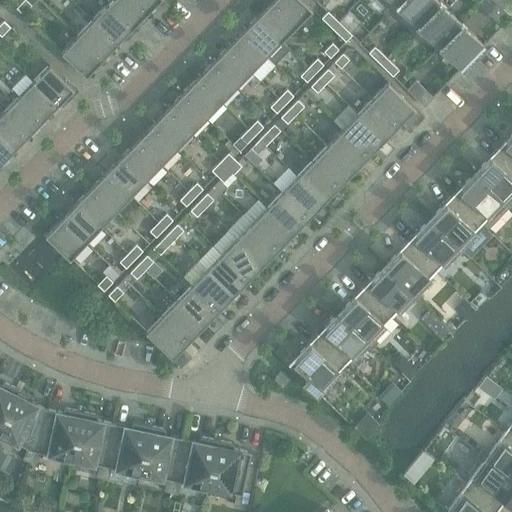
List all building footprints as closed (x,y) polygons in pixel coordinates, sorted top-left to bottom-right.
[(23,13),(32,4),(27,0),(22,0),(16,7),(23,13)] [(135,0),(109,0),(107,3),(132,26),(146,11),(135,0)] [(135,0),(146,11),(156,0),(135,0)] [(271,0),(257,15),(281,39),(296,23),(271,0)] [(312,7),(304,0),(271,0),(296,23),(312,7)] [(380,0),(391,10),(400,0),(380,0)] [(438,0),(400,0),(391,10),(412,31),(419,23),(440,2),(438,0)] [(419,23),(441,44),(462,23),(440,2),(419,23)] [(117,42),(132,26),(107,3),(92,18),(117,42)] [(322,17),(334,28),(340,22),(328,10),(322,17)] [(257,15),(242,31),(266,54),(275,63),(290,47),(281,39),(257,15)] [(92,18),(77,34),(102,57),(117,42),(92,18)] [(0,23),(0,33),(2,35),(11,26),(4,19),(0,23)] [(340,22),(334,28),(346,40),(352,34),(340,22)] [(441,44),(463,66),(484,44),(462,23),(441,44)] [(227,46),(251,70),(266,54),(242,31),(227,46)] [(86,74),(86,73),(102,57),(77,34),(61,50),(86,74)] [(324,50),(330,56),(339,48),(332,42),(324,50)] [(369,51),(381,63),(387,57),(375,45),(369,51)] [(236,85),(251,70),(227,46),(212,62),(236,85)] [(341,67),(349,58),(343,52),(334,61),(341,67)] [(393,75),(399,69),(387,57),(381,63),(393,75)] [(317,58),(309,66),(315,72),(323,64),(317,58)] [(221,101),(236,85),(212,62),(196,77),(221,101)] [(74,87),(49,63),(33,79),(58,103),(74,87)] [(300,75),(306,81),(315,72),(309,66),(300,75)] [(327,68),(319,76),(326,83),(334,75),(327,68)] [(310,86),(317,92),(326,83),(319,76),(310,86)] [(206,116),(221,101),(196,77),(181,93),(206,116)] [(33,79),(18,95),(43,118),(58,103),(33,79)] [(434,96),(416,79),(407,88),(425,106),(434,96)] [(372,97),(399,123),(415,107),(388,81),(372,97)] [(287,89),(279,97),(285,103),(293,95),(287,89)] [(181,93),(166,108),(191,132),(206,116),(181,93)] [(28,134),(43,118),(18,95),(3,110),(28,134)] [(279,97),(270,106),(276,112),(285,103),(279,97)] [(399,123),(372,97),(357,113),(384,139),(399,123)] [(297,99),(289,107),(296,114),(304,106),(297,99)] [(347,105),(333,119),(369,154),(384,139),(357,113),(356,113),(347,105)] [(280,117),(287,123),(296,114),(289,107),(280,117)] [(176,148),(191,132),(166,108),(151,124),(176,148)] [(3,110),(0,113),(0,137),(13,149),(28,134),(3,110)] [(354,170),(369,154),(333,119),(332,120),(342,129),(327,144),(354,170)] [(257,120),(249,128),(255,134),(263,126),(257,120)] [(151,124),(136,139),(161,163),(176,148),(151,124)] [(273,124),(259,138),(266,145),(269,141),(280,130),(273,124)] [(240,137),(246,143),(255,134),(249,128),(240,137)] [(511,132),(498,148),(511,161),(511,132)] [(0,162),(13,149),(0,137),(0,162)] [(265,145),(274,154),(275,153),(266,145),(259,138),(244,154),(251,160),(265,145)] [(136,139),(121,155),(145,178),(161,163),(136,139)] [(235,159),(233,157),(239,150),(228,139),(224,143),(231,150),(228,152),(220,161),(227,167),(235,159)] [(327,144),(312,159),(339,185),(354,170),(327,144)] [(511,199),(508,196),(511,191),(511,161),(498,148),(475,171),(510,205),(511,202),(511,199)] [(121,155),(106,170),(130,194),(145,178),(121,155)] [(235,159),(227,167),(233,174),(242,165),(235,159)] [(324,201),(339,185),(312,159),(297,175),(324,201)] [(212,170),(218,176),(227,167),(220,161),(212,170)] [(220,177),(213,184),(221,192),(236,177),(233,174),(227,167),(218,176),(220,177)] [(115,209),(130,194),(106,170),(91,186),(115,209)] [(475,171),(452,194),(488,229),(510,205),(475,171)] [(297,175),(282,190),(308,216),(324,201),(297,175)] [(196,182),(189,190),(194,196),(202,188),(196,182)] [(213,184),(198,200),(206,207),(221,192),(213,184)] [(100,225),(115,209),(91,186),(76,201),(100,225)] [(189,190),(179,200),(185,205),(194,196),(189,190)] [(293,232),(308,216),(282,190),(267,206),(293,232)] [(487,229),(488,229),(452,194),(430,217),(465,251),(468,248),(463,242),(481,223),(487,229)] [(198,200),(189,209),(197,217),(206,207),(198,200)] [(76,201),(61,217),(85,240),(100,225),(76,201)] [(278,247),(293,232),(267,206),(252,221),(278,247)] [(166,213),(158,222),(164,227),(172,219),(166,213)] [(69,257),(70,256),(85,240),(61,217),(45,233),(69,257)] [(461,255),(465,251),(430,217),(407,241),(437,269),(456,249),(461,255)] [(263,263),(278,247),(252,221),(237,237),(263,263)] [(150,231),(155,236),(164,227),(158,222),(150,231)] [(176,223),(168,231),(175,238),(183,230),(176,223)] [(153,247),(160,254),(175,238),(168,231),(153,247)] [(237,237),(222,252),(248,278),(263,263),(237,237)] [(417,289),(437,269),(407,241),(384,264),(420,298),(423,295),(417,289)] [(136,244),(128,252),(134,258),(142,250),(136,244)] [(125,267),(134,258),(128,252),(119,261),(125,267)] [(233,294),(248,278),(222,252),(206,268),(233,294)] [(146,254),(138,262),(145,269),(153,261),(146,254)] [(198,261),(183,275),(218,309),(233,294),(206,268),(198,261)] [(129,271),(137,278),(145,269),(138,262),(129,271)] [(384,264),(362,287),(391,316),(410,296),(416,302),(420,298),(384,264)] [(511,272),(503,264),(491,275),(503,286),(511,276),(511,272)] [(113,280),(106,274),(97,283),(104,290),(113,280)] [(191,284),(176,299),(203,325),(218,309),(183,275),(183,276),(191,284)] [(108,294),(114,300),(123,291),(117,284),(108,294)] [(372,335),(391,316),(362,287),(339,311),(374,345),(378,341),(372,335)] [(176,299),(161,314),(188,340),(203,325),(176,299)] [(467,303),(458,311),(468,320),(476,312),(467,303)] [(339,311),(317,334),(346,362),(365,343),(371,348),(374,345),(339,311)] [(172,356),(188,340),(161,314),(146,331),(172,356)] [(327,388),(324,385),(346,362),(317,334),(299,351),(301,353),(295,359),(310,374),(304,379),(320,395),(327,388)] [(400,353),(393,360),(400,367),(403,363),(403,357),(400,353)] [(282,386),(290,378),(282,370),(274,378),(282,386)] [(0,384),(0,424),(19,388),(3,380),(1,385),(0,384)] [(22,459),(28,461),(47,408),(32,400),(34,395),(19,388),(0,424),(0,434),(26,447),(22,459)] [(28,461),(33,463),(37,451),(70,458),(81,410),(64,406),(63,411),(47,408),(28,461)] [(96,476),(102,477),(114,422),(97,418),(98,413),(81,410),(70,458),(99,464),(96,476)] [(102,477),(108,478),(110,467),(138,473),(149,424),(132,420),(131,426),(114,422),(102,477)] [(166,428),(149,424),(138,473),(167,479),(164,490),(170,491),(182,436),(165,433),(166,428)] [(482,447),(479,451),(511,474),(511,434),(505,429),(489,451),(482,447)] [(178,481),(206,487),(217,438),(200,435),(199,440),(182,436),(170,491),(176,492),(178,481)] [(251,451),(233,447),(234,442),(217,438),(206,487),(235,493),(233,505),(239,506),(251,451)] [(423,451),(415,461),(425,469),(434,459),(423,451)] [(500,506),(511,489),(511,474),(479,451),(476,455),(483,459),(466,482),(500,506)] [(495,511),(500,506),(466,482),(447,507),(444,505),(439,511),(495,511)]
